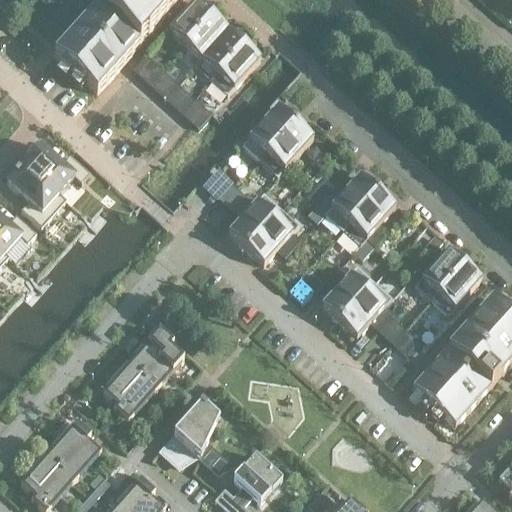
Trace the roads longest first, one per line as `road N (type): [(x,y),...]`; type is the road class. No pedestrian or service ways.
road 1 (residential): [(191,242),(464,482)]
road 2 (residential): [(0,454),(191,242)]
road 3 (residential): [(511,277),(311,100)]
road 4 (residential): [(185,511),(135,468),(212,383)]
